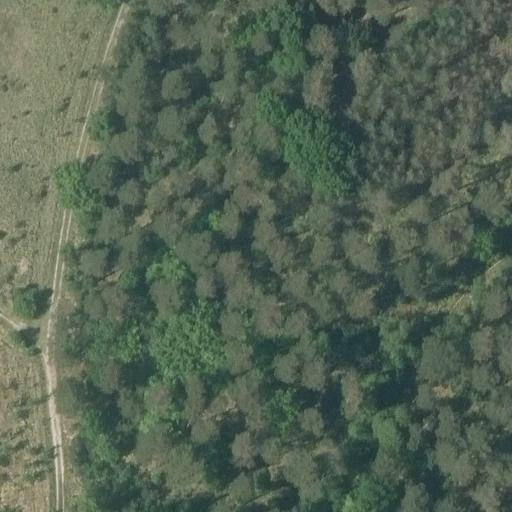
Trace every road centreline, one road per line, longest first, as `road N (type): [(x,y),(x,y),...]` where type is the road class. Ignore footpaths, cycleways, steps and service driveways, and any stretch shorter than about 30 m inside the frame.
road 1 (track): [(355,511),(476,274),(511,251)]
road 2 (track): [(60,511),(59,360)]
